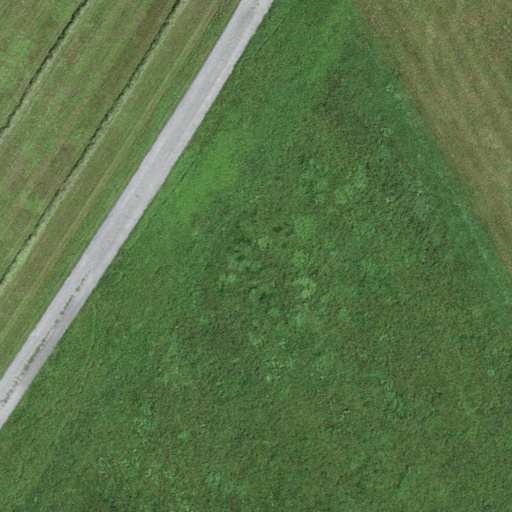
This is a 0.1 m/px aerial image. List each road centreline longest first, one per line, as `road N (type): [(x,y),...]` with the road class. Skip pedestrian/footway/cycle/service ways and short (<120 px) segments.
road 1 (track): [(252,0),(0,406)]
road 2 (track): [(511,320),(328,0)]
